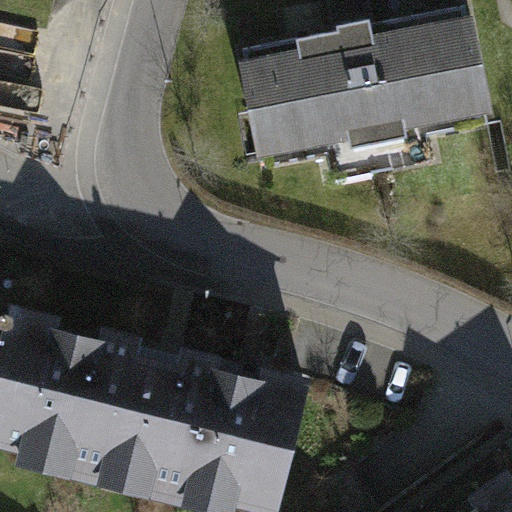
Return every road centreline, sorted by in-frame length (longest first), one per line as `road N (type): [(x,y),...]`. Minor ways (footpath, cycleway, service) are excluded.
road 1 (residential): [(511,354),(191,235),(150,198)]
road 2 (residential): [(150,198),(135,120),(142,61),(162,0)]
road 3 (residential): [(0,182),(150,198)]
